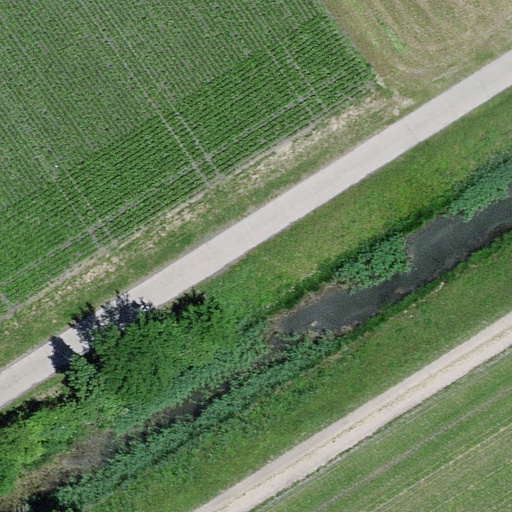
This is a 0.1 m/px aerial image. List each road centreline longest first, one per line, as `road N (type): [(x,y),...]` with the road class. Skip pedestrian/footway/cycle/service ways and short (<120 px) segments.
road 1 (track): [(511,60),(0,390)]
road 2 (track): [(195,511),(511,315)]
